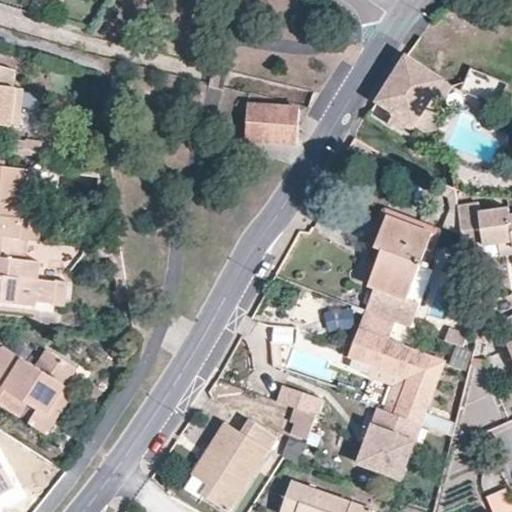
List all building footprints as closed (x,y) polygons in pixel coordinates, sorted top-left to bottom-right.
[(408,57),(378,103),(395,115),(390,124),(408,134),(413,128),(415,129),(435,100),(443,105),(454,87),(408,57)] [(0,66),(0,123),(10,125),(13,88),(10,87),(12,70),(0,66)] [(464,86),(499,101),(507,82),(472,68),(464,86)] [(21,89),(13,88),(10,125),(17,126),(21,89)] [(296,140),(298,137),(299,108),(247,105),(246,139),(296,140)] [(503,119),(503,116),(500,113),(497,112),(493,113),(491,116),(491,120),(493,123),(496,125),(499,124),(502,122),(503,119)] [(0,236),(19,238),(28,169),(0,165),(0,236)] [(511,214),(509,215),(507,209),(480,215),(478,207),(462,209),(468,258),(487,256),(486,249),(511,243),(511,214)] [(365,312),(395,323),(411,329),(421,304),(407,299),(432,234),(390,217),(378,249),(383,251),(369,288),(374,289),(365,312)] [(26,260),(28,240),(19,238),(0,236),(0,301),(34,306),(35,301),(53,303),(55,282),(37,279),(39,262),(26,260)] [(108,250),(118,251),(117,241),(87,237),(86,247),(108,250)] [(124,291),(118,251),(108,250),(115,292),(124,291)] [(475,330),(500,328),(496,303),(473,305),(475,330)] [(395,323),(365,312),(350,356),(375,365),(410,379),(396,416),(413,423),(421,426),(445,365),(388,342),(395,323)] [(269,361),(286,364),(292,335),(275,331),(269,361)] [(16,395),(29,403),(38,409),(48,415),(65,387),(76,368),(46,349),(35,367),(4,346),(2,349),(0,352),(0,404),(8,409),(16,395)] [(410,379),(375,365),(370,377),(396,387),(387,413),(396,416),(410,379)] [(294,409),(316,416),(322,399),(285,386),(279,403),(294,409)] [(48,415),(38,409),(29,423),(47,435),(73,393),(65,387),(48,415)] [(20,417),(29,403),(16,395),(8,409),(20,417)] [(316,416),(294,409),(290,423),(293,424),(290,436),(307,442),(316,416)] [(387,413),(380,410),(373,431),(367,446),(360,465),(402,481),(422,426),(421,426),(413,423),(396,416),(387,413)] [(426,426),(451,431),(453,420),(428,415),(426,426)] [(211,468),(203,462),(193,476),(208,487),(202,497),(225,511),(229,511),(278,439),(253,422),(243,434),(237,430),(211,468)] [(227,425),(203,462),(211,468),(237,430),(227,425)] [(367,446),(373,431),(366,429),(360,443),(367,446)] [(289,440),(283,457),(297,462),(303,445),(289,440)] [(0,493),(14,486),(0,461),(0,493)] [(374,511),(292,482),(281,511),(374,511)]
